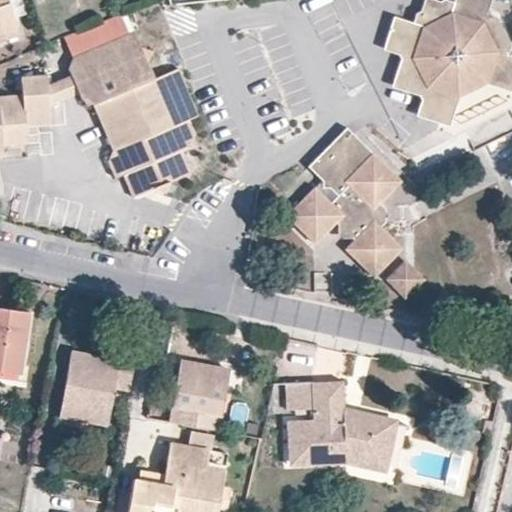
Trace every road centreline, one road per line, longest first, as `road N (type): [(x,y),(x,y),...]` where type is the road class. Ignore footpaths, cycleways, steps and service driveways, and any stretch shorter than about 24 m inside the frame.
road 1 (residential): [(0,246),(511,361)]
road 2 (unknown): [(186,288),(270,153),(325,103),(345,30),(389,0)]
